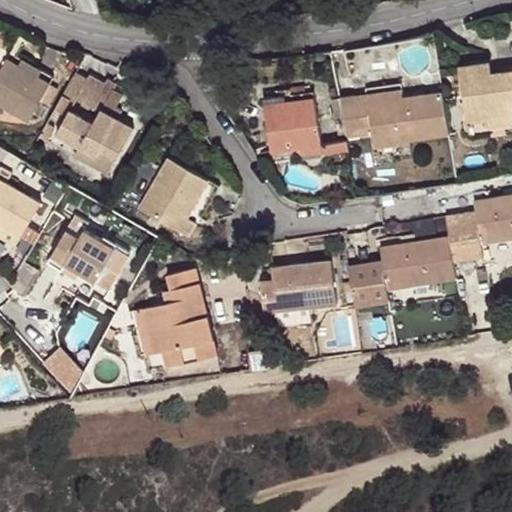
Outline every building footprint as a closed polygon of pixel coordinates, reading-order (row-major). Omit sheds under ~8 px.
[(55,69),(10,41),(0,57),(0,95),(29,112),(55,69)] [(511,110),(511,65),(496,68),(494,59),(463,64),(470,117),(511,110)] [(105,143),(122,153),(139,125),(124,115),(128,105),(113,95),(122,81),(97,65),(79,93),(100,105),(94,117),(71,105),(58,127),(81,142),(99,152),(105,143)] [(354,93),(360,134),(374,133),(372,100),(406,94),(403,76),(352,83),(354,93)] [(453,133),(446,89),(406,94),(372,100),(374,133),(378,145),(453,133)] [(354,93),(339,97),(345,136),(360,134),(354,93)] [(322,148),(315,95),(266,102),(273,156),(322,148)] [(110,175),(122,153),(105,143),(99,152),(81,142),(74,154),(110,175)] [(215,172),(175,150),(144,205),(193,231),(202,215),(195,211),(215,172)] [(39,196),(0,171),(0,219),(17,230),(39,196)] [(511,195),(477,201),(480,215),(486,242),(511,237),(511,195)] [(465,217),(471,258),(487,254),(486,242),(480,215),(465,217)] [(448,219),(450,232),(454,261),(471,258),(465,217),(448,219)] [(127,247),(95,228),(90,237),(77,231),(57,265),(69,272),(76,261),(107,280),(127,247)] [(385,261),(351,267),(358,309),(393,302),(392,292),(457,280),(454,261),(450,232),(384,243),(385,261)] [(332,261),(271,271),(275,289),(262,291),(267,314),(279,312),(280,315),(311,310),(340,304),(332,261)] [(171,273),(174,288),(208,281),(205,266),(171,273)] [(166,348),(169,365),(223,354),(208,281),(174,288),(167,289),(170,301),(148,306),(157,350),(166,348)] [(311,310),(280,315),(282,328),(313,322),(311,310)] [(59,348),(42,362),(69,395),(80,373),(59,348)]
